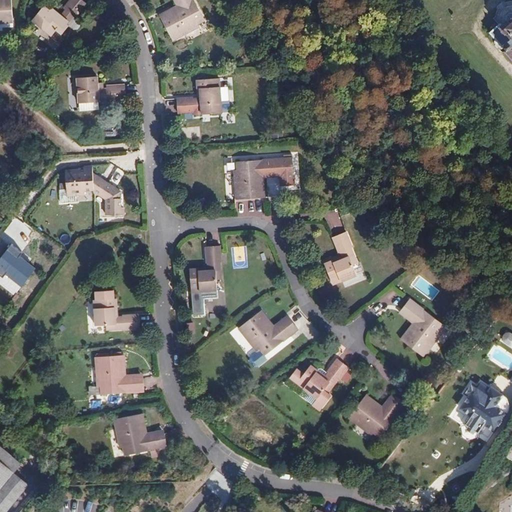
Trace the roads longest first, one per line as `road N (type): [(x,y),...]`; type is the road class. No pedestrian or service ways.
road 1 (residential): [(156,228),(166,376),(193,431),(245,474),(350,492),(397,511)]
road 2 (residential): [(156,228),(264,226),(306,308),(347,341)]
road 3 (residential): [(117,0),(142,50),(156,228)]
